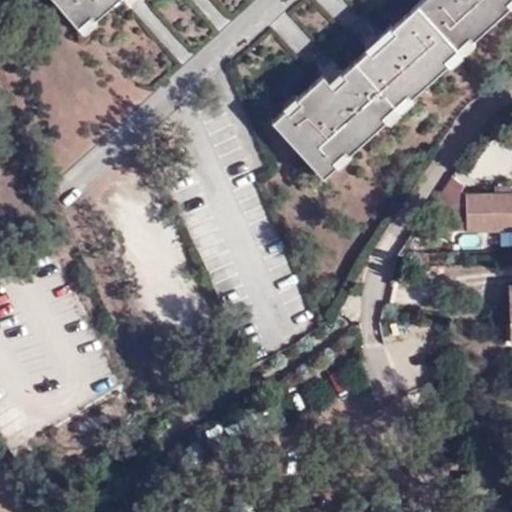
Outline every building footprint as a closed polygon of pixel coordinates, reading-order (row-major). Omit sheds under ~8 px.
[(96,16),(114,0),(58,0),(85,30),(98,19),(96,16)] [(382,38),(376,44),(401,105),(410,97),(408,94),(445,59),(449,62),(474,39),(471,36),(508,2),(510,5),(511,3),(511,0),(417,0),(393,22),(392,21),(378,33),(382,38)] [(378,33),(373,37),(376,44),(382,38),(378,33)] [(376,44),(373,37),(365,45),(366,46),(369,50),(376,44)] [(369,50),(366,46),(343,68),(345,71),(333,84),(328,78),(322,72),(299,94),(297,92),(283,104),(285,107),(273,118),(323,172),(335,160),(338,163),(349,153),(347,150),(384,116),(386,118),(401,105),(376,44),(369,50)] [(345,71),(343,68),(341,66),(328,78),(333,84),(345,71)] [(511,191),(511,192),(496,193),(468,193),(467,205),(453,205),(454,230),(511,228),(511,191)]
